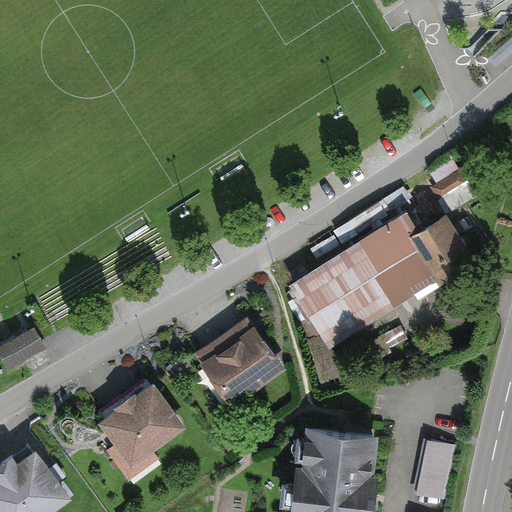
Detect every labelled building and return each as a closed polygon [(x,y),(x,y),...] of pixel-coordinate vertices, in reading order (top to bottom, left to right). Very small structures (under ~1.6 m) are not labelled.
[(413,222),(404,207),(288,283),(330,346),(470,254),(438,206),(413,222)] [(280,364),(248,315),(190,353),(221,402),(280,364)] [(43,350),(31,330),(0,347),(0,360),(6,371),(43,350)] [(152,387),(133,402),(126,392),(99,413),(134,458),(180,423),(152,387)] [(370,511),(378,441),(300,433),(291,511),(370,511)] [(458,448),(424,442),(415,495),(448,501),(458,448)] [(39,511),(63,493),(29,450),(0,473),(0,511),(39,511)]
